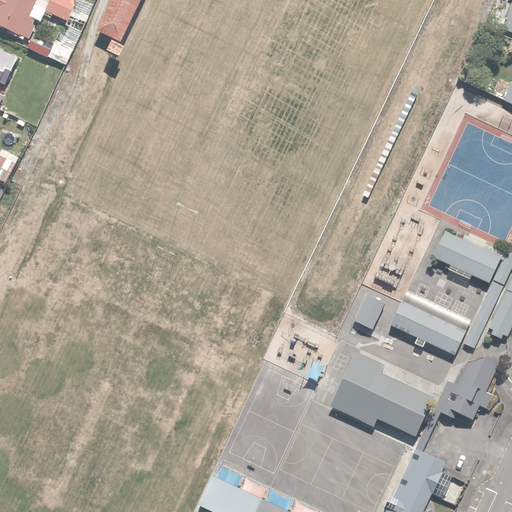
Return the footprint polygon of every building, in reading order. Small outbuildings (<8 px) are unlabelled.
[(48,3),(42,0),(0,0),(0,25),(31,39),(48,3)] [(66,66),(90,15),(75,8),(78,1),(75,0),(51,0),(46,11),(68,22),(66,27),(70,28),(67,35),(59,31),(54,42),(35,33),(28,48),(66,66)] [(112,0),(98,29),(117,38),(110,51),(123,58),(129,45),(124,42),(144,0),(112,0)] [(0,95),(2,92),(18,58),(0,49),(0,95)] [(511,81),(503,101),(511,104),(511,81)] [(20,157),(3,149),(0,154),(0,178),(7,182),(20,157)] [(487,283),(468,323),(508,343),(511,334),(511,263),(446,232),(434,257),(487,283)] [(389,304),(368,294),(355,320),(376,330),(389,304)] [(466,331),(404,301),(392,325),(454,355),(466,331)] [(449,381),(440,400),(476,418),(502,364),(474,350),(457,385),(449,381)] [(438,396),(357,356),(338,393),(420,433),(438,396)] [(421,511),(447,460),(416,445),(383,511),(421,511)] [(303,511),(225,474),(208,508),(217,511),(303,511)]
